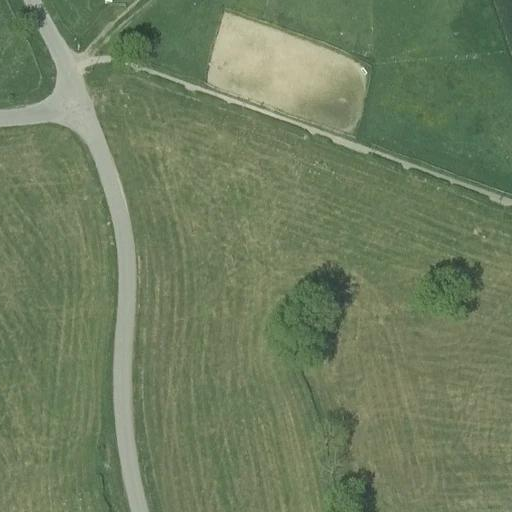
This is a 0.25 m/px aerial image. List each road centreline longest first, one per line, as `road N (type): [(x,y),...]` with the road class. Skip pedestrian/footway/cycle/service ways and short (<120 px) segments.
road 1 (unclassified): [(139,511),(123,408),(124,244),(82,109)]
road 2 (unclassified): [(82,109),(32,0)]
